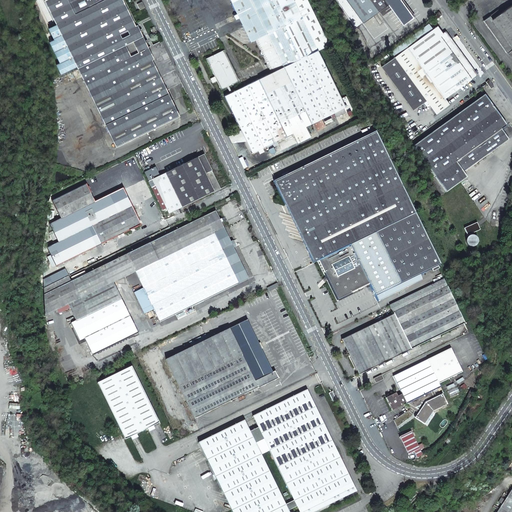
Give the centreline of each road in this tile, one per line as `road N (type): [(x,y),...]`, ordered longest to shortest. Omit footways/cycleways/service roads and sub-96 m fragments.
road 1 (unclassified): [(511,400),(477,450),(446,470),(403,470),(370,447),(151,0)]
road 2 (unknown): [(298,374),(191,423),(172,398),(159,360),(173,350),(253,313),(270,316),(282,337)]
road 3 (unknown): [(332,371),(158,458),(171,480),(213,500)]
road 4 (unknown): [(205,111),(126,152),(101,155),(69,87)]
road 5 (unknown): [(127,168),(161,219),(258,177)]
road 6 (unknown): [(349,405),(383,388),(394,370),(452,342),(471,361)]
road 7 (unknown): [(340,388),(462,326)]
road 8 (unknown): [(265,277),(149,336)]
road 9 (unknown): [(258,177),(294,251),(291,263),(265,277)]
road 10 (unknown): [(149,336),(82,362),(65,347),(57,323)]
